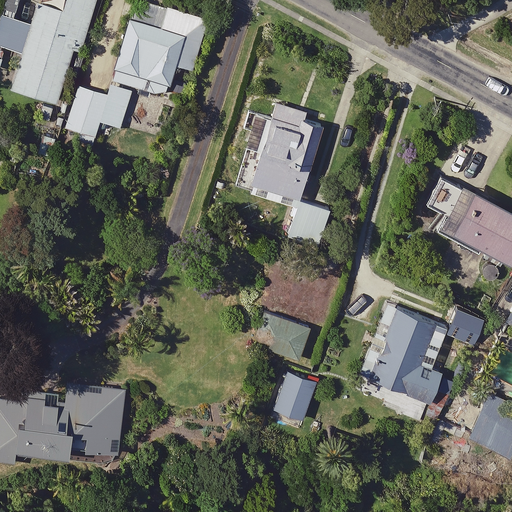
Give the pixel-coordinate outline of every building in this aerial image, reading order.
[(99,0),(69,0),(67,8),(43,1),(35,26),(2,16),(0,22),(0,43),(26,52),(15,90),(61,104),(77,49),(84,51),(99,0)] [(150,0),(146,0),(143,10),(137,8),(115,79),(170,96),(180,65),(194,70),(210,18),(150,0)] [(104,124),(121,129),(130,101),(81,86),(68,127),(82,132),(80,138),(98,143),(104,124)] [(275,100),(269,119),(257,115),(246,153),(236,186),(298,205),(288,234),(321,245),(332,211),(303,201),(329,116),(275,100)] [(60,109),(45,103),(40,119),(55,124),(60,109)] [(60,135),(48,131),(42,150),(54,154),(60,135)] [(511,215),(479,197),(459,233),(511,262),(511,215)] [(475,254),(459,244),(451,256),(467,266),(475,254)] [(450,330),(402,309),(384,351),(373,347),(362,371),(433,402),(448,368),(436,362),(450,330)] [(311,327),(283,317),(271,347),(300,358),(311,327)] [(320,381),(290,370),(276,408),(305,419),(320,381)] [(128,389),(71,382),(69,403),(52,401),(53,394),(27,391),(26,398),(0,394),(0,459),(19,461),(20,450),(81,456),(82,450),(121,454),(128,389)] [(505,404),(491,397),(471,436),(511,456),(511,453),(511,416),(501,411),(505,404)]
